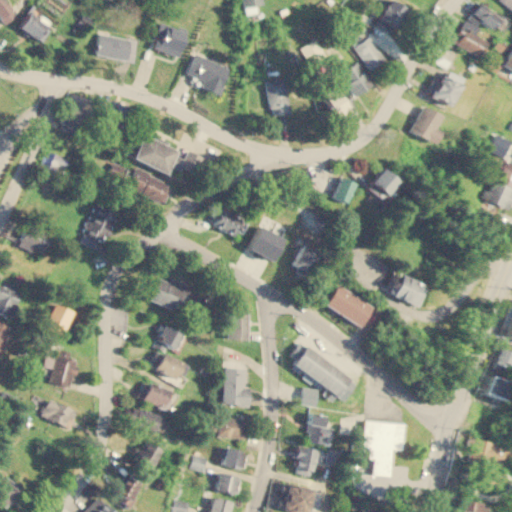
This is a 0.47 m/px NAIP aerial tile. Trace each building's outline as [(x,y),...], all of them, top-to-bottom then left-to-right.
[(14,14),(3,0),(0,0),(0,21),(2,24),(14,14)] [(258,4),(257,0),(239,0),(241,10),(251,9),(250,5),(258,4)] [(403,7),(392,0),(387,0),(372,25),(386,34),(403,7)] [(496,17),(473,0),(471,0),(464,9),(488,28),(496,17)] [(511,0),(497,0),(511,10),(511,0)] [(37,13),(39,9),(30,3),(16,26),(39,40),(51,21),(37,13)] [(450,42),(476,55),(483,40),(472,34),(476,26),(462,19),(450,42)] [(183,29),(157,22),(150,48),(176,55),(183,29)] [(128,39),(97,32),(92,52),(123,59),(128,39)] [(367,69),(382,59),(367,35),(351,45),(367,69)] [(135,39),(128,38),(125,59),(133,60),(135,39)] [(299,46),(309,66),(324,58),(314,38),(299,46)] [(511,45),(500,64),(511,71),(511,45)] [(228,66),(191,52),(184,73),(201,79),(199,86),(218,93),(228,66)] [(349,95),(368,86),(356,60),(337,69),(349,95)] [(428,96),(445,105),(458,77),(441,68),(428,96)] [(262,79),(269,114),(288,111),(282,76),(262,79)] [(349,110),(337,83),(316,93),(329,119),(349,110)] [(75,132),(84,96),(69,92),(60,128),(75,132)] [(438,130),(432,127),(438,113),(419,104),(407,131),(432,142),(438,130)] [(129,157),(164,173),(167,165),(178,170),(181,164),(193,170),(200,155),(185,148),(183,153),(139,134),(129,157)] [(58,174),(64,156),(42,150),(37,168),(58,174)] [(511,191),(511,165),(500,159),(481,197),(503,208),(511,191)] [(380,198),(395,179),(378,166),(363,186),(380,198)] [(161,202),(169,182),(133,167),(129,174),(125,173),(120,184),(161,202)] [(329,195),(343,202),(352,182),(339,175),(329,195)] [(93,247),(95,239),(104,241),(114,211),(90,203),(78,242),(93,247)] [(205,222),(232,234),(239,218),(212,205),(205,222)] [(281,234),(258,222),(244,247),(268,259),(281,234)] [(16,244),(29,251),(30,247),(38,251),(47,233),(26,223),(16,244)] [(288,263),(301,272),(314,252),(300,244),(288,263)] [(416,305),(425,285),(391,271),(383,291),(416,305)] [(198,296),(185,291),(188,284),(167,276),(166,280),(155,276),(147,299),(174,309),(176,303),(194,309),(198,296)] [(5,287),(0,285),(0,313),(10,317),(18,297),(13,295),(16,286),(6,282),(5,287)] [(369,305),(334,282),(321,303),(355,325),(369,305)] [(60,335),(70,309),(51,302),(42,328),(60,335)] [(511,308),(502,334),(511,337),(511,308)] [(245,339),(246,312),(223,311),(222,338),(245,339)] [(0,346),(9,327),(0,322),(0,346)] [(162,344),(177,350),(183,334),(159,324),(151,345),(160,349),(162,344)] [(347,377),(298,339),(289,350),(295,355),(288,363),(322,389),(319,393),(329,400),(347,377)] [(490,366),(504,372),(511,352),(497,346),(490,366)] [(146,367),(171,377),(178,359),(153,349),(146,367)] [(47,381),(68,386),(74,360),(53,355),(47,381)] [(241,385),(243,367),(222,365),(218,402),(245,405),(248,386),(241,385)] [(480,393),(500,398),(505,380),(485,375),(480,393)] [(165,390),(141,380),(134,396),(159,406),(165,390)] [(298,403),(313,405),(315,387),(299,386),(298,403)] [(65,427),(74,410),(44,395),(35,413),(65,427)] [(156,414),(130,405),(125,421),(150,430),(156,414)] [(325,425),(327,415),(308,412),(302,440),(328,445),(332,426),(325,425)] [(242,438),(245,418),(218,414),(216,435),(242,438)] [(161,433),(164,420),(155,418),(151,430),(161,433)] [(401,421),(361,419),(360,445),(367,445),(366,457),(371,457),(370,473),(388,474),(389,448),(399,448),(401,421)] [(463,463),(496,468),(499,453),(506,455),(508,444),(468,436),(463,463)] [(159,451),(140,440),(129,459),(148,470),(159,451)] [(218,464),(237,468),(241,450),(217,444),(215,453),(220,454),(218,464)] [(309,473),(314,448),(293,444),(291,458),(295,459),(293,470),(309,473)] [(189,467),(201,470),(204,456),(192,453),(189,467)] [(0,503),(17,486),(0,471),(0,503)] [(212,487),(234,493),(238,477),(216,471),(212,487)] [(107,497),(125,508),(132,497),(129,494),(135,483),(121,475),(107,497)] [(274,507),(295,511),(304,511),(310,488),(281,481),(274,507)] [(205,511),(225,511),(228,500),(209,496),(205,511)] [(456,498),(453,511),(483,511),(485,504),(456,498)] [(112,511),(101,500),(90,510),(88,507),(83,511),(112,511)]
